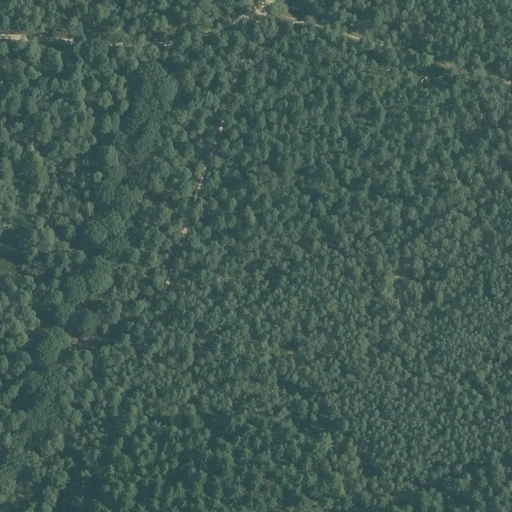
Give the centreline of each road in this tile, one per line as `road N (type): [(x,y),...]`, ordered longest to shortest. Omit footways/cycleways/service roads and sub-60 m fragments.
road 1 (track): [(89,511),(242,69)]
road 2 (track): [(0,35),(175,42),(261,8)]
road 3 (track): [(296,19),(511,84)]
